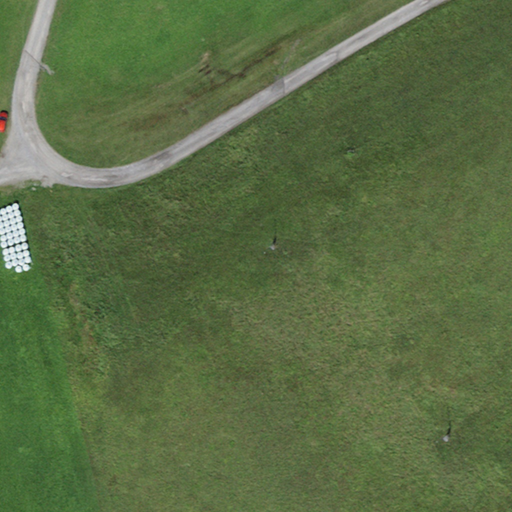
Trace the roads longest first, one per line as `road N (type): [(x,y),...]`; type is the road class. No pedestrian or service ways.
road 1 (track): [(33,159),(112,178),(203,144),(435,0)]
road 2 (track): [(48,0),(28,79),(33,159)]
